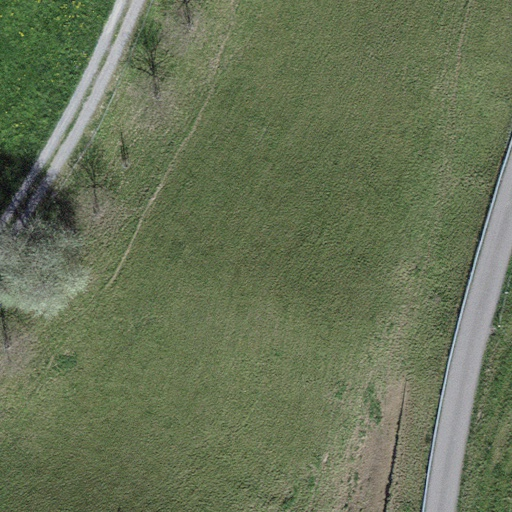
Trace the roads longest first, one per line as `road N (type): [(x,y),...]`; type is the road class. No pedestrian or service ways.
road 1 (track): [(154,0),(115,95),(0,288)]
road 2 (unclassified): [(463,511),(511,306)]
